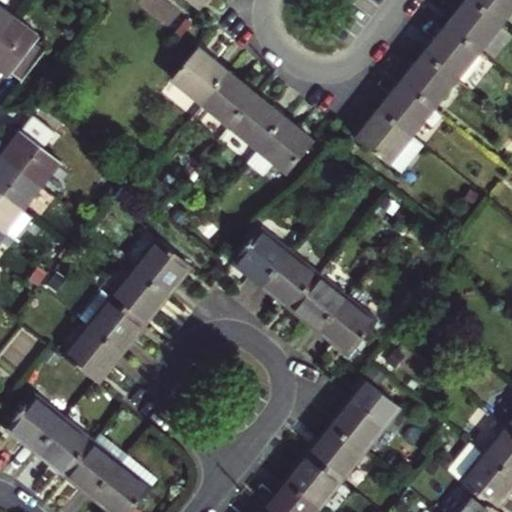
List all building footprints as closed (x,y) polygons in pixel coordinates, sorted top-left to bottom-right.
[(472,0),(465,0),(446,24),(478,50),(500,22),(472,0)] [(511,0),(472,0),(500,22),(511,7),(511,0)] [(0,34),(14,16),(0,4),(0,34)] [(14,16),(0,34),(0,68),(10,76),(13,73),(23,81),(46,51),(36,43),(41,36),(14,16)] [(424,52),(456,78),(478,50),(446,24),(424,52)] [(172,79),(202,103),(228,71),(198,47),(172,79)] [(401,81),(433,107),(456,78),(424,52),(401,81)] [(202,103),(230,125),(256,94),(228,71),(202,103)] [(401,81),(378,109),(411,135),(433,107),(401,81)] [(256,94),(230,125),(258,147),(284,116),(256,94)] [(411,135),(378,109),(355,138),(388,163),(411,135)] [(0,149),(0,152),(42,185),(61,161),(43,146),(55,130),(34,113),(13,139),(10,136),(0,149)] [(315,141),(284,116),(258,147),(289,172),(315,141)] [(0,190),(24,209),(42,185),(0,152),(0,190)] [(33,216),(24,209),(0,190),(0,229),(5,233),(13,240),(33,216)] [(259,227),(233,259),(264,284),(290,252),(259,227)] [(158,238),(133,268),(166,295),(191,264),(158,238)] [(290,252),(264,284),(292,306),(317,274),(290,252)] [(111,296),(144,322),(166,295),(133,268),(111,296)] [(345,296),(317,274),(292,306),(319,328),(345,296)] [(101,288),(79,316),(88,324),(111,296),(101,288)] [(121,351),(144,322),(111,296),(88,324),(121,351)] [(345,296),(319,328),(351,354),(376,322),(345,296)] [(121,351),(88,324),(63,354),(95,379),(97,381),(121,351)] [(374,364),(366,374),(378,384),(386,374),(374,364)] [(332,423),(364,449),(400,404),(361,373),(353,384),(354,394),(332,423)] [(8,426),(37,450),(63,418),(33,394),(8,426)] [(63,418),(37,450),(66,473),(91,441),(63,418)] [(332,423),(309,451),(341,477),(364,449),(332,423)] [(511,428),(505,423),(483,451),(511,474),(511,428)] [(91,440),(91,441),(66,473),(94,495),(127,453),(99,431),(98,432),(91,440)] [(460,479),(475,491),(494,506),(511,484),(511,474),(483,451),(471,441),(448,469),(460,479)] [(287,478),(319,504),(341,477),(309,451),(287,478)] [(127,453),(94,495),(114,511),(130,511),(158,478),(127,453)] [(264,507),(270,511),(313,511),(319,504),(287,478),(264,507)] [(501,511),(494,506),(475,491),(458,511),(501,511)]
